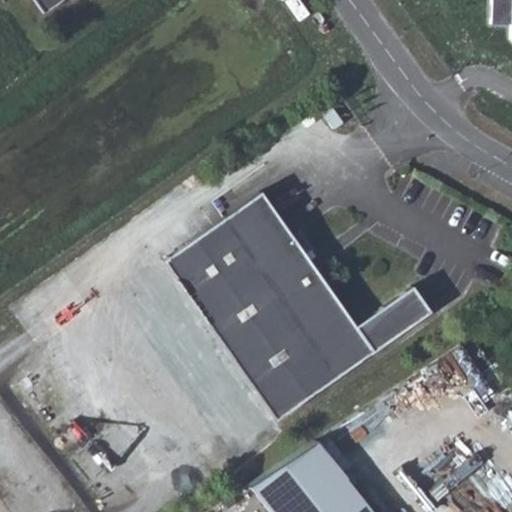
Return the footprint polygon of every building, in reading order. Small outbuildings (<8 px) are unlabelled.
[(30,0),(41,14),(60,0),(30,0)] [(511,0),(490,0),(490,21),(510,22),(510,36),(511,38),(511,0)] [(258,192),(223,217),(255,262),(289,237),(258,192)] [(255,262),(223,217),(161,261),(274,420),(428,313),(410,287),(353,327),(289,237),(255,262)] [(248,486),(268,511),(369,511),(310,437),(248,486)]
